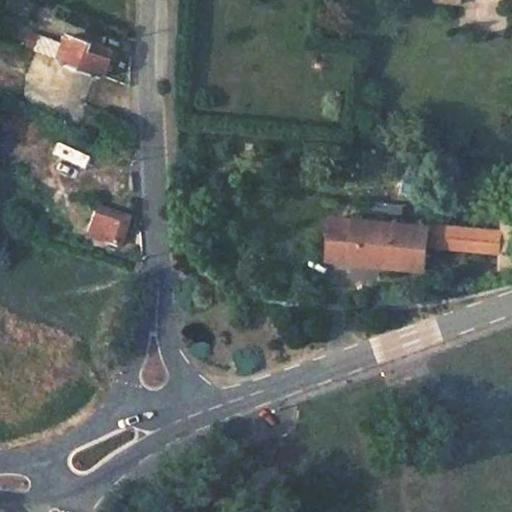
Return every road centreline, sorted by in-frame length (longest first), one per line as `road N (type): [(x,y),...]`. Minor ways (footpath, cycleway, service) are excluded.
road 1 (tertiary): [(136,438),(159,289),(154,0)]
road 2 (residential): [(136,438),(511,296)]
